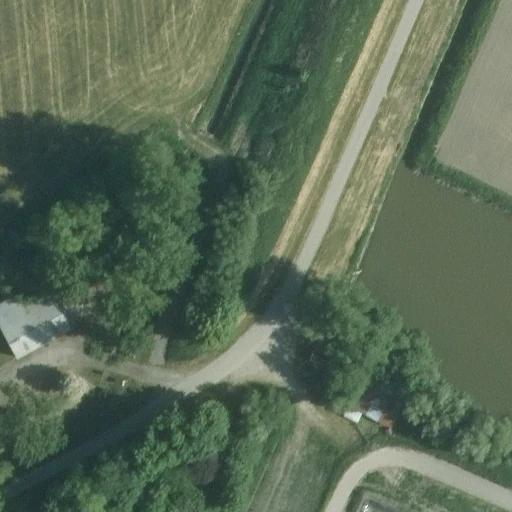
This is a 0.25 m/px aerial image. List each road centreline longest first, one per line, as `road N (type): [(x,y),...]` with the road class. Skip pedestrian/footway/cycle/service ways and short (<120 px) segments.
road 1 (unclassified): [(421,0),(269,343),(0,499)]
road 2 (track): [(269,343),(203,511)]
